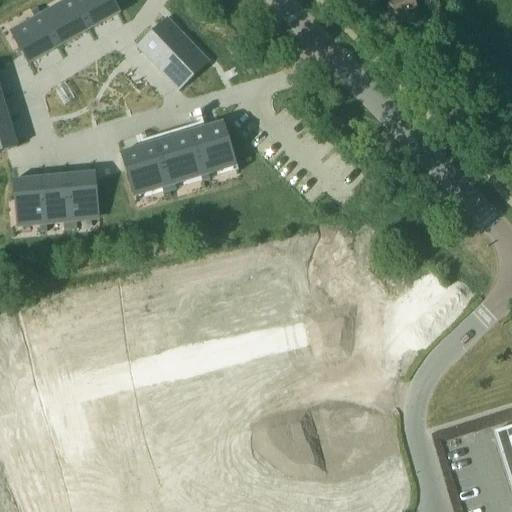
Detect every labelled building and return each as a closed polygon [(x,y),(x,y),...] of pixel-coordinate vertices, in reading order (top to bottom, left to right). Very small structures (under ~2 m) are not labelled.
[(76,0),(54,16),(72,43),(101,23),(84,0),(76,0)] [(84,0),(101,23),(130,3),(127,0),(84,0)] [(411,11),(416,9),(412,0),(376,0),(387,26),(413,17),(411,11)] [(54,16),(47,6),(41,9),(48,19),(24,36),(42,63),(72,43),(54,16)] [(178,17),(177,16),(147,45),(148,46),(151,43),(191,85),(188,88),(189,89),(219,60),(218,59),(215,62),(175,20),(178,17)] [(0,93),(11,90),(3,61),(0,62),(0,93)] [(0,118),(18,113),(11,90),(0,93),(0,118)] [(18,113),(0,118),(0,149),(27,141),(18,113)] [(236,115),(201,126),(216,175),(219,184),(226,182),(225,177),(235,174),(233,170),(251,164),(236,115)] [(201,126),(167,136),(185,194),(192,192),(190,188),(201,185),(200,180),(216,175),(201,126)] [(167,136),(133,147),(148,196),(165,191),(167,195),(178,192),(179,196),(185,194),(167,136)] [(106,162),(76,167),(85,220),(91,219),(89,207),(112,203),(106,162)] [(76,167),(53,171),(59,212),(77,209),(79,221),(85,220),(76,167)] [(53,171),(23,175),(30,217),(53,213),(55,225),(61,224),(59,212),(53,171)] [(62,386),(79,397),(90,380),(72,369),(62,386)] [(511,426),(494,432),(511,490),(511,426)]
